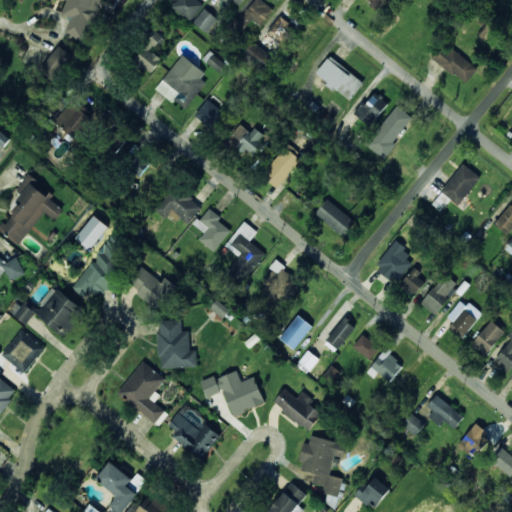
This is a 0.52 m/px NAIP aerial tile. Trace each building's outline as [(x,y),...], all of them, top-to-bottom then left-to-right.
[(66,32),(87,40),(100,0),(64,0),(66,1),(61,16),(70,19),(66,32)] [(177,0),(172,6),(190,21),(204,5),(197,0),(177,0)] [(244,0),(226,0),(238,9),(244,0)] [(235,19),(230,24),(241,33),(252,19),(261,26),(274,10),(261,0),(255,0),(239,21),(235,19)] [(377,10),(384,0),(369,0),(372,2),(370,5),(377,10)] [(207,33),(218,19),(204,9),(194,23),(207,33)] [(268,33),(284,44),(295,27),(279,16),(268,33)] [(152,72),(162,59),(152,52),(163,36),(154,29),(132,57),(152,72)] [(242,57),(262,71),(273,56),(253,42),(242,57)] [(477,70),(444,42),(432,56),(465,84),(477,70)] [(53,81),(74,57),(60,45),(40,70),(53,81)] [(185,110),(206,83),(201,79),(205,73),(183,55),(157,88),(185,110)] [(349,101),(364,83),(330,56),(316,73),(349,101)] [(355,115),(371,127),(389,102),(373,91),(355,115)] [(217,106),(220,103),(212,96),(195,114),(210,128),(224,113),(217,106)] [(92,120),(74,102),(55,120),(73,138),(92,120)] [(367,146),(384,158),(413,118),(396,105),(367,146)] [(253,156),(266,136),(255,127),(252,132),(240,124),(232,135),(241,142),(238,146),(253,156)] [(0,144),(4,148),(12,139),(0,129),(0,144)] [(126,137),(116,133),(108,150),(118,155),(126,137)] [(280,184),(302,155),(288,143),(265,172),(280,184)] [(151,161),(132,151),(124,167),(143,177),(151,161)] [(442,195),(466,209),(471,201),(467,198),(480,175),(461,164),(442,195)] [(0,231),(19,246),(44,212),(55,220),(64,207),(47,194),(46,195),(35,186),(39,181),(29,174),(17,190),(25,195),(5,222),(3,221),(0,225),(0,231)] [(188,226),(202,205),(174,186),(157,211),(167,219),(171,214),(188,226)] [(316,215),(345,236),(356,221),(327,200),(316,215)] [(508,235),(511,230),(511,208),(509,206),(494,224),(508,235)] [(199,241),(215,252),(231,230),(219,222),(222,217),(208,208),(195,226),(205,233),(199,241)] [(92,251),(108,225),(93,215),(76,241),(92,251)] [(225,246),(239,257),(227,272),(242,284),(266,253),(250,241),(258,232),(244,221),(225,246)] [(73,289),(85,297),(89,291),(100,299),(131,256),(109,240),(93,261),(73,289)] [(398,284),(412,262),(407,259),(411,252),(394,241),(376,269),(398,284)] [(12,258),(9,263),(0,256),(0,276),(3,272),(15,281),(25,268),(12,258)] [(165,277),(161,281),(140,265),(126,284),(160,309),(177,286),(165,277)] [(263,285),(282,303),(300,283),(281,266),(263,285)] [(415,295),(425,283),(417,277),(421,272),(415,267),(401,284),(415,295)] [(457,283),(443,274),(423,306),(437,315),(457,283)] [(85,309),(55,288),(36,315),(66,336),(85,309)] [(210,308),(222,319),(229,310),(217,300),(210,308)] [(16,304),(10,311),(25,325),(36,313),(25,303),(20,307),(16,304)] [(280,338),(294,350),(313,327),(299,315),(280,338)] [(327,340),(339,349),(356,327),(344,318),(327,340)] [(197,367),(197,350),(190,350),(190,331),(182,331),(182,319),(158,320),(160,368),(197,367)] [(485,356),(505,331),(491,321),(472,346),(485,356)] [(25,374),(45,349),(22,330),(2,355),(25,374)] [(511,330),(508,336),(511,339),(493,362),(507,374),(511,368),(511,330)] [(370,360),(380,347),(363,334),(353,347),(370,360)] [(370,369),(389,384),(404,364),(385,349),(370,369)] [(320,359),(308,350),(297,366),(308,374),(320,359)] [(324,375),(335,383),(342,373),(331,365),(324,375)] [(220,377),(231,415),(265,404),(256,377),(241,381),(238,371),(220,377)] [(207,398),(222,392),(214,376),(200,382),(207,398)] [(0,413),(17,391),(0,378),(0,413)] [(322,414),(310,405),(314,399),(303,391),(298,399),(284,389),(273,404),(310,431),(322,414)] [(445,420),(456,428),(465,416),(436,395),(428,407),(433,411),(428,417),(440,426),(445,420)] [(415,436),(425,424),(411,412),(401,424),(415,436)] [(173,436),(203,459),(221,435),(205,423),(197,434),(175,417),(169,425),(177,431),(173,436)] [(476,424),(459,443),(475,458),(492,439),(476,424)] [(343,478),(329,475),(334,456),(344,458),(347,444),(311,436),(309,444),(306,443),(299,469),(315,473),(313,483),(324,486),(322,493),(339,497),(343,478)] [(492,461),(511,477),(511,475),(511,455),(503,448),(492,461)] [(123,511),(137,493),(127,486),(132,478),(110,462),(97,480),(118,496),(109,507),(111,508),(108,511),(123,511)] [(365,491),(360,488),(355,495),(375,510),(391,489),(375,477),(365,491)] [(307,493),(290,482),(270,511),(301,511),(304,509),(299,506),(307,493)] [(136,511),(172,511),(153,494),(136,511)]
